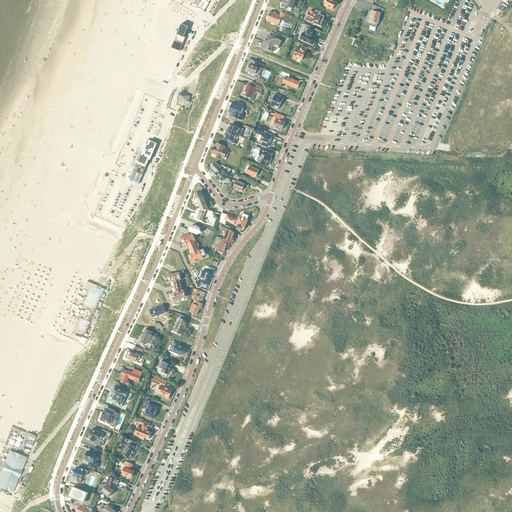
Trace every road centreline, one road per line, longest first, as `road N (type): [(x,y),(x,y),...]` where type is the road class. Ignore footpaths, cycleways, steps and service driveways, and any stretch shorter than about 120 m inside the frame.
road 1 (tertiary): [(195,168),(59,475),(61,511)]
road 2 (tertiary): [(129,511),(192,367),(220,278),(271,195)]
road 3 (tertiary): [(271,195),(350,0)]
road 4 (tertiary): [(262,0),(195,168)]
